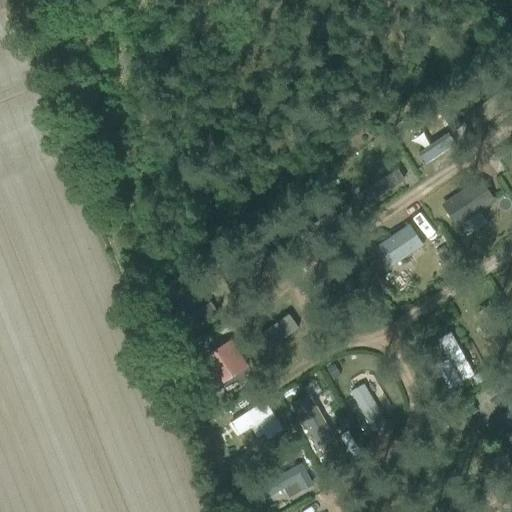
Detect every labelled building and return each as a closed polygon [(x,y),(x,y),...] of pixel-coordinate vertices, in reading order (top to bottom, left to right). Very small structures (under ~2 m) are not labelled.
[(446,198),(460,227),(478,218),(475,212),(487,206),(476,183),(446,198)] [(436,342),(458,382),(479,372),(457,331),(436,342)] [(511,384),(498,389),(504,406),(511,403),(511,384)] [(332,433),(311,395),(293,405),(314,443),(332,433)] [(266,400),(226,423),(242,449),(281,426),(266,400)]
